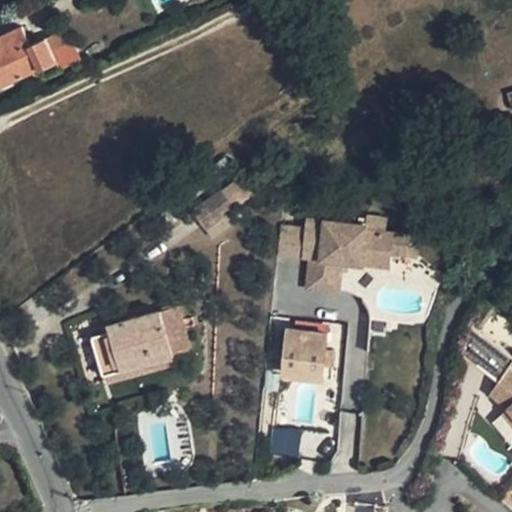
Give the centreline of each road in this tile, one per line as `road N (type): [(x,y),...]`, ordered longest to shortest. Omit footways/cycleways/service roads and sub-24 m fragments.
road 1 (residential): [(109,511),(391,476),(417,456),(436,410),(456,303),(483,269),(511,259)]
road 2 (residential): [(0,122),(261,0)]
road 3 (residential): [(58,511),(0,376)]
